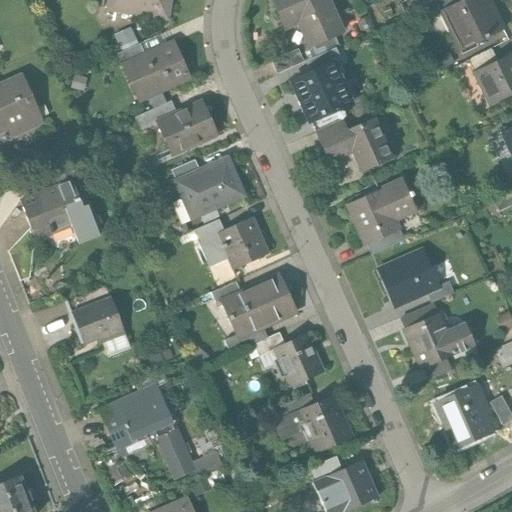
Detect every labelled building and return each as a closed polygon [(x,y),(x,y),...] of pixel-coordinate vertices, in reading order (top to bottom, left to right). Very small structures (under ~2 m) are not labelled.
[(108,0),(107,11),(167,20),(169,0),(108,0)] [(326,0),(272,0),(281,20),(295,14),(309,46),(341,33),(326,0)] [(438,0),(435,2),(440,12),(460,2),(458,0),(438,0)] [(465,0),(460,2),(440,12),(441,14),(446,11),(456,30),(451,33),(460,52),(503,30),(487,0),(465,0)] [(144,56),(122,66),(124,72),(130,69),(143,100),(189,80),(173,43),(144,56)] [(139,45),(117,55),(122,66),(144,56),(139,45)] [(335,49),(305,62),(311,74),(325,68),(326,68),(341,62),(335,49)] [(298,50),(270,62),(276,75),(303,63),(298,50)] [(490,50),(468,61),(474,73),(496,62),(490,50)] [(511,54),(496,62),(474,73),(490,106),(511,95),(511,54)] [(311,74),(292,83),(310,122),(338,110),(343,107),(326,68),(325,68),(311,74)] [(22,77),(0,86),(0,132),(6,129),(8,133),(41,118),(22,77)] [(170,101),(133,118),(139,131),(157,123),(156,122),(175,114),(170,101)] [(175,114),(156,122),(157,123),(171,156),(215,136),(200,103),(175,114)] [(338,110),(310,122),(314,132),(341,120),(342,120),(338,110)] [(341,120),(314,132),(319,143),(346,131),(341,120)] [(346,131),(319,143),(327,162),(353,151),(362,172),(390,160),(372,120),(346,131)] [(511,128),(501,134),(511,155),(511,128)] [(176,182),(175,183),(184,203),(191,200),(198,215),(241,196),(225,160),(199,172),(176,182)] [(194,161),(171,171),(176,182),(199,172),(194,161)] [(401,181),(347,205),(364,246),(366,245),(398,231),(393,221),(415,211),(401,181)] [(71,182),(36,196),(41,210),(25,216),(35,241),(71,227),(70,225),(86,219),(71,182)] [(511,191),(493,200),(499,213),(511,206),(511,191)] [(222,231),(197,243),(208,268),(226,260),(231,271),(268,255),(252,218),(222,231)] [(218,220),(192,232),(197,243),(222,231),(218,220)] [(398,231),(366,245),(371,256),(403,242),(398,231)] [(422,251),(376,272),(390,302),(403,295),(406,301),(425,293),(438,287),(438,286),(422,251)] [(240,294),(221,302),(221,304),(229,320),(230,319),(237,335),(238,338),(262,328),(294,313),(278,277),(240,294)] [(235,283),(210,294),(215,306),(221,304),(221,302),(240,294),(235,283)] [(438,287),(425,293),(430,304),(452,295),(447,283),(438,286),(438,287)] [(105,287),(79,297),(84,310),(110,300),(105,287)] [(84,310),(71,315),(83,344),(122,329),(110,300),(84,310)] [(432,317),(402,330),(409,344),(411,343),(422,369),(446,358),(473,346),(464,324),(444,333),(445,337),(442,339),(432,317)] [(237,335),(223,341),(229,355),(252,345),(267,338),(262,328),(238,338),(237,335)] [(267,338),(252,345),(258,357),(274,350),(274,349),(283,345),(278,334),(267,338)] [(283,345),(274,349),(279,361),(290,386),(320,373),(304,336),(283,345)] [(274,350),(258,357),(263,368),(279,361),(274,350)] [(446,358),(422,369),(427,380),(450,370),(446,358)] [(474,387),(435,404),(436,406),(438,405),(446,422),(443,423),(455,449),(489,433),(479,410),(483,408),(474,387)] [(154,388),(99,413),(115,448),(145,434),(146,437),(171,426),(154,388)] [(308,394),(283,406),(288,417),(299,412),(313,405),(308,394)] [(313,405),(299,412),(316,452),(349,437),(332,397),(313,405)] [(511,420),(511,419),(500,398),(489,404),(501,427),(511,420)] [(214,449),(188,458),(176,426),(152,435),(168,478),(190,470),(193,477),(221,467),(214,449)] [(334,457),(309,468),(315,483),(326,479),(326,478),(340,471),(334,457)] [(340,471),(326,478),(326,479),(335,498),(343,494),(349,509),(375,497),(360,462),(340,471)] [(30,511),(18,478),(0,484),(0,511),(30,511)] [(167,506),(169,509),(161,511),(191,511),(186,498),(167,506)]
